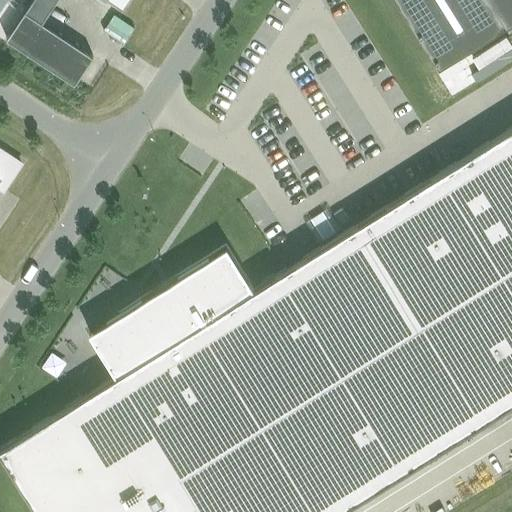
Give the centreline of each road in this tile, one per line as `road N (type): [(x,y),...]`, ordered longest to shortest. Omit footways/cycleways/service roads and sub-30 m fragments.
road 1 (unclassified): [(110,163),(0,331)]
road 2 (unclassified): [(218,0),(110,163)]
road 3 (unclassified): [(110,163),(0,90)]
